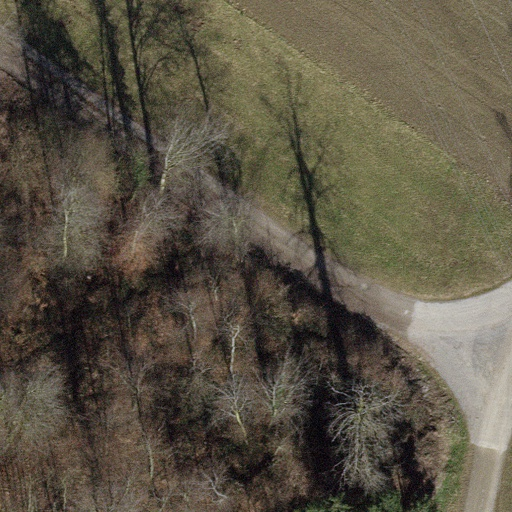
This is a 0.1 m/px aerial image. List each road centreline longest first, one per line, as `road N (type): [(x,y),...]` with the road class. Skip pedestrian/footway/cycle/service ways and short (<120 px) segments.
road 1 (track): [(511,341),(503,354),(0,16)]
road 2 (track): [(503,354),(480,511)]
